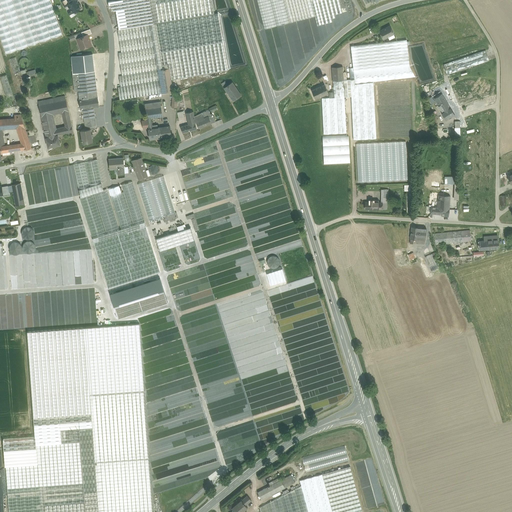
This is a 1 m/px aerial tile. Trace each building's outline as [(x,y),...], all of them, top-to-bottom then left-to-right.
[(0,0),(0,38),(5,54),(62,35),(50,0),(0,0)] [(69,0),(71,3),(68,5),(72,13),(74,12),(75,12),(77,11),(78,9),(81,7),(79,4),(75,0),(69,0)] [(116,0),(108,1),(109,8),(111,8),(112,11),(116,10),(119,29),(150,24),(202,16),(199,0),(116,0)] [(212,61),(169,68),(171,80),(227,70),(218,13),(214,14),(211,0),(199,0),(202,16),(204,15),(212,61)] [(256,0),(264,29),(289,23),(283,0),(256,0)] [(283,0),(289,23),(315,16),(310,0),(283,0)] [(310,0),(315,16),(317,26),(332,22),(331,19),(335,18),(334,15),(342,13),(338,0),(310,0)] [(202,16),(155,24),(163,69),(169,68),(212,61),(204,15),(202,16)] [(119,29),(117,30),(121,52),(118,53),(122,76),(158,70),(150,24),(119,29)] [(163,69),(155,24),(150,24),(158,70),(161,93),(173,91),(171,80),(169,68),(163,69)] [(390,26),(379,31),(383,39),(394,34),(390,26)] [(83,36),(77,39),(81,49),(91,45),(87,35),(87,34),(83,36)] [(406,40),(350,46),(353,73),(409,66),(406,40)] [(485,50),(443,64),(447,75),(489,61),(485,50)] [(92,54),(71,56),(73,74),(95,72),(92,54)] [(16,57),(9,59),(14,74),(21,72),(16,57)] [(409,66),(353,73),(355,84),(373,82),(415,77),(410,66),(409,66)] [(342,67),(332,67),(333,81),(343,80),(342,67)] [(158,70),(122,76),(119,76),(121,87),(118,87),(120,100),(161,93),(158,70)] [(95,72),(77,74),(78,91),(79,99),(97,97),(95,72)] [(6,75),(0,77),(7,97),(13,95),(6,75)] [(344,97),(343,80),(333,81),(334,98),(337,98),(338,98),(344,97)] [(227,86),(224,88),(228,95),(237,89),(232,82),(227,86)] [(373,82),(355,84),(350,85),(351,97),(354,140),(376,139),(373,82)] [(324,84),(312,91),(316,99),(328,93),(324,84)] [(240,95),(237,89),(228,95),(232,100),(240,95)] [(493,92),(456,104),(458,111),(493,100),(493,92)] [(442,93),(434,98),(436,100),(439,105),(446,101),(442,93)] [(97,97),(79,99),(80,110),(94,108),(99,107),(97,97)] [(344,97),(338,98),(339,133),(346,133),(344,97)] [(334,98),(322,98),(323,134),(338,133),(337,98),(334,98)] [(46,105),(39,106),(42,116),(53,114),(62,112),(69,111),(66,100),(46,105)] [(446,101),(439,105),(443,112),(450,108),(446,101)] [(161,107),(145,109),(147,119),(151,118),(163,117),(161,107)] [(94,108),(82,110),(85,129),(90,129),(89,126),(96,125),(94,108)] [(443,112),(442,113),(446,120),(454,115),(450,108),(443,112)] [(208,109),(204,111),(205,114),(206,114),(207,117),(200,120),(204,119),(204,120),(209,118),(211,118),(210,116),(208,109)] [(69,111),(62,112),(65,123),(71,121),(69,111)] [(21,114),(14,115),(14,118),(9,119),(9,124),(6,124),(6,129),(17,128),(25,128),(21,114)] [(53,114),(42,116),(46,138),(58,135),(73,132),(71,121),(65,123),(65,126),(56,128),(53,114)] [(194,116),(187,117),(188,121),(189,121),(189,124),(195,122),(195,123),(195,122),(195,118),(194,117),(194,116)] [(151,118),(147,119),(147,120),(143,121),(144,129),(148,128),(149,129),(158,128),(157,125),(152,126),(151,118)] [(200,120),(196,122),(198,128),(211,124),(209,118),(204,120),(204,119),(200,120)] [(189,124),(180,127),(182,134),(197,129),(195,123),(195,122),(189,124)] [(170,126),(158,128),(160,138),(171,136),(170,126)] [(25,128),(17,128),(22,144),(24,149),(32,148),(25,128)] [(158,128),(149,129),(148,129),(150,139),(160,138),(158,128)] [(2,129),(0,129),(0,152),(1,152),(13,151),(12,145),(6,146),(6,144),(5,144),(2,129)] [(85,129),(81,130),(83,143),(92,142),(90,129),(85,129)] [(58,135),(46,138),(48,147),(60,145),(58,135)] [(350,163),(349,135),(322,137),(323,164),(350,163)] [(405,140),(358,143),(360,182),(407,179),(405,140)] [(119,158),(109,159),(109,169),(118,168),(118,173),(117,173),(117,174),(123,173),(123,167),(124,167),(123,158),(123,159),(119,159),(119,158)] [(141,158),(132,161),(138,179),(147,176),(141,158)] [(97,159),(74,165),(80,198),(92,195),(94,194),(104,191),(101,183),(102,183),(97,159)] [(149,220),(184,209),(173,174),(138,185),(149,220)] [(133,182),(121,186),(133,225),(144,222),(145,222),(133,182)] [(19,183),(12,185),(15,197),(22,195),(19,183)] [(120,186),(108,190),(110,196),(121,192),(120,186)] [(104,191),(94,194),(106,234),(119,230),(107,190),(104,191)] [(121,192),(110,196),(121,229),(132,226),(121,192)] [(22,195),(15,197),(17,208),(25,206),(22,195)] [(105,235),(92,195),(80,198),(92,239),(105,235)] [(450,197),(439,196),(438,206),(438,208),(442,208),(449,208),(450,197)] [(378,200),(368,200),(368,202),(365,202),(365,209),(382,209),(382,202),(381,202),(378,202),(378,200)] [(442,208),(438,208),(438,206),(431,205),(431,213),(442,214),(442,208)] [(105,235),(92,239),(108,288),(160,272),(144,222),(133,225),(132,226),(121,229),(119,230),(106,234),(105,235)] [(419,227),(411,226),(410,238),(417,239),(419,227)] [(24,239),(27,240),(20,245),(18,242),(15,242),(9,247),(9,252),(11,254),(16,254),(22,249),(25,253),(29,253),(33,250),(33,245),(30,241),(27,241),(33,236),(33,231),(30,227),(24,227),(21,230),(21,235),(24,239)] [(426,228),(419,227),(417,239),(420,239),(419,240),(421,240),(421,239),(425,239),(426,228)] [(470,230),(432,233),(435,244),(471,241),(470,230)] [(497,235),(484,237),(484,241),(479,241),(480,250),(499,248),(497,235)] [(268,285),(284,281),(278,254),(265,257),(265,259),(262,260),(268,285)] [(432,254),(425,257),(430,271),(431,270),(438,268),(432,254)] [(420,286),(407,255),(386,264),(421,346),(442,337),(454,333),(437,292),(432,294),(424,297),(420,286)] [(457,303),(442,266),(438,268),(431,270),(447,307),(457,303)] [(428,283),(420,286),(424,297),(432,294),(428,283)] [(457,303),(447,307),(457,332),(468,328),(457,303)] [(93,396),(139,392),(144,392),(139,323),(85,328),(90,398),(93,398),(93,396)] [(92,420),(85,328),(27,331),(34,424),(92,420)] [(92,427),(98,511),(147,511),(139,392),(93,396),(93,398),(90,398),(92,420),(92,427)] [(92,427),(92,420),(34,424),(35,437),(36,445),(62,443),(61,430),(79,428),(92,427)] [(98,511),(92,427),(79,428),(61,430),(62,443),(36,445),(38,464),(16,466),(6,466),(9,511),(98,511)] [(38,464),(35,437),(2,439),(5,467),(6,466),(16,466),(38,464)] [(345,446),(302,458),(306,472),(349,461),(345,446)] [(350,466),(322,474),(332,511),(357,511),(362,511),(350,466)] [(332,511),(322,474),(300,480),(301,486),(308,511),(332,511)] [(291,475),(281,480),(285,487),(295,482),(291,475)] [(281,480),(275,483),(279,490),(285,487),(281,480)] [(275,483),(270,485),(269,485),(268,485),(268,486),(257,492),(261,500),(279,490),(275,483)] [(308,511),(301,486),(260,507),(260,511),(308,511)] [(247,495),(241,500),(245,505),(251,500),(247,495)] [(241,500),(232,508),(234,511),(245,511),(243,509),(246,507),(247,508),(247,507),(245,505),(241,500)]
